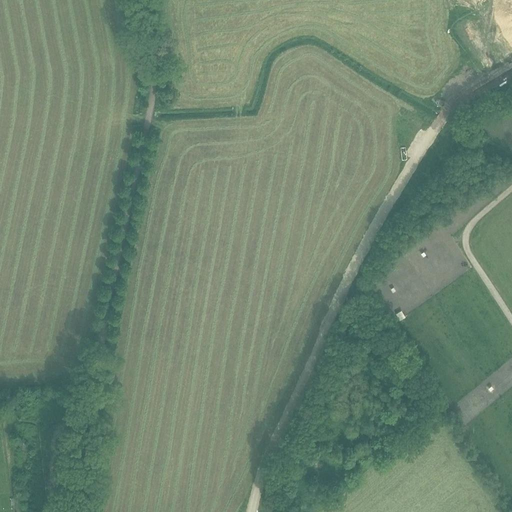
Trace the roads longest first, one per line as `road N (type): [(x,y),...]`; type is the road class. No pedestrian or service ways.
road 1 (track): [(70,511),(152,94),(144,0)]
road 2 (track): [(511,318),(466,240),(511,189)]
